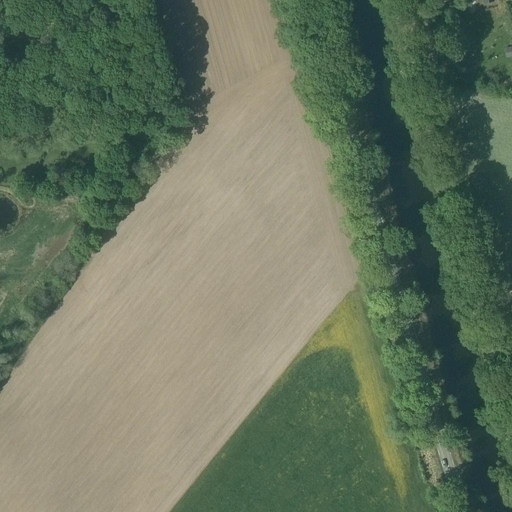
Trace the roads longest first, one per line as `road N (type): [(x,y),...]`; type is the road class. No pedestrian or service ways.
road 1 (secondary): [(461,511),(310,0)]
road 2 (unclassified): [(511,415),(391,0)]
